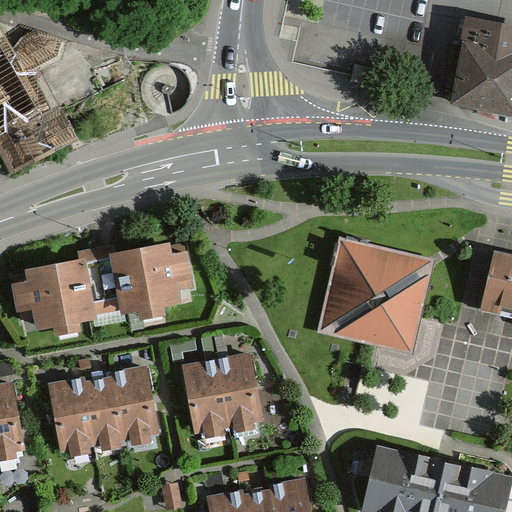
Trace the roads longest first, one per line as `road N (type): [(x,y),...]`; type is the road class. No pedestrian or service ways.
road 1 (primary): [(511,145),(341,128),(248,153)]
road 2 (primary): [(248,153),(511,173)]
road 3 (tertiary): [(248,153),(129,175),(0,219)]
road 4 (primary): [(248,153),(243,0)]
